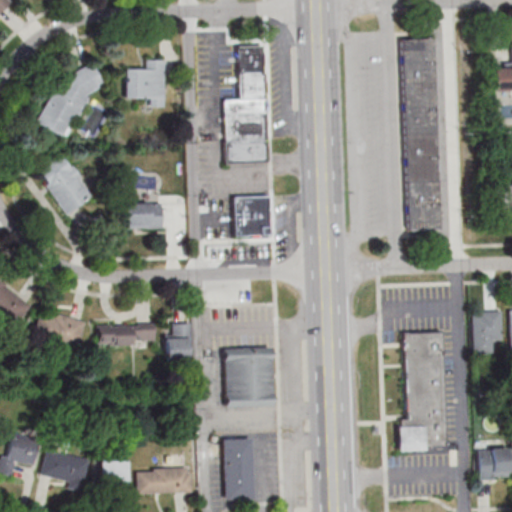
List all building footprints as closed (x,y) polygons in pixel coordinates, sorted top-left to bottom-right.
[(397,40),(404,229),(435,227),(429,37),(397,40)] [(236,46),(261,46),(266,160),(224,163),(221,98),(238,97),(236,46)] [(163,60),(163,107),(148,107),(149,98),(123,98),(124,69),(144,69),(144,60),(163,60)] [(84,95),(102,85),(91,64),(52,86),(34,122),(60,137),(71,119),(76,119),(87,99),(84,95)] [(90,196),(77,178),(80,176),(71,165),(68,167),(59,155),(38,171),(46,183),(44,185),(66,214),(90,196)] [(511,185),(492,185),(493,216),(511,215),(511,176),(511,180),(511,185)] [(231,197),(267,195),(266,233),(233,234),(231,197)] [(159,203),(160,229),(145,229),(123,229),(123,204),(159,203)] [(0,318),(12,328),(29,304),(0,282),(0,318)] [(83,321),(38,310),(31,338),(76,348),(83,321)] [(498,310),(470,310),(470,352),(489,352),(489,342),(498,342),(498,310)] [(187,322),(170,322),(170,334),(162,334),(162,360),(187,360),(187,322)] [(95,323),(95,344),(154,344),(154,323),(95,323)] [(401,332),(404,420),(397,419),(398,426),(394,426),(396,450),(423,450),(423,444),(445,444),(440,331),(401,332)] [(220,348),(269,347),(271,404),(222,406),(220,348)] [(36,438),(9,434),(5,457),(0,455),(0,474),(10,476),(12,462),(32,464),(36,438)] [(219,439),(248,437),(250,495),(222,497),(219,439)] [(506,448),(476,448),(476,479),(507,479),(506,448)] [(67,481),(65,487),(79,491),(87,458),(44,449),(38,475),(67,481)] [(125,488),(125,460),(98,460),(98,488),(125,488)] [(189,468),(133,468),(133,493),(189,493),(189,468)]
